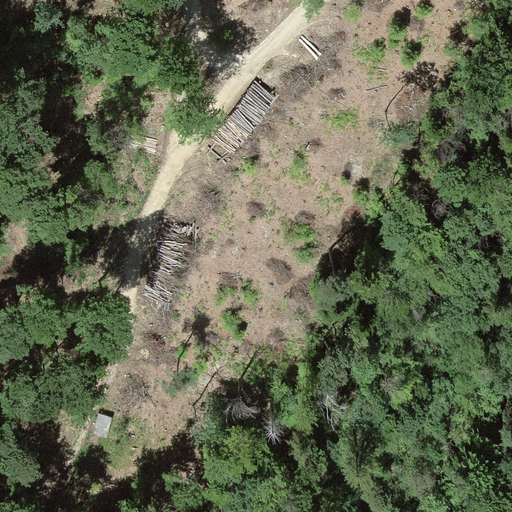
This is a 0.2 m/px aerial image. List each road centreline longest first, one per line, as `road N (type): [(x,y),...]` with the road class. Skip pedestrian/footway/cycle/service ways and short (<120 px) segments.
road 1 (track): [(26,511),(94,423),(149,184),(246,67)]
road 2 (track): [(194,0),(191,28),(212,56),(246,67),(311,0)]
road 3 (track): [(191,28),(168,156)]
